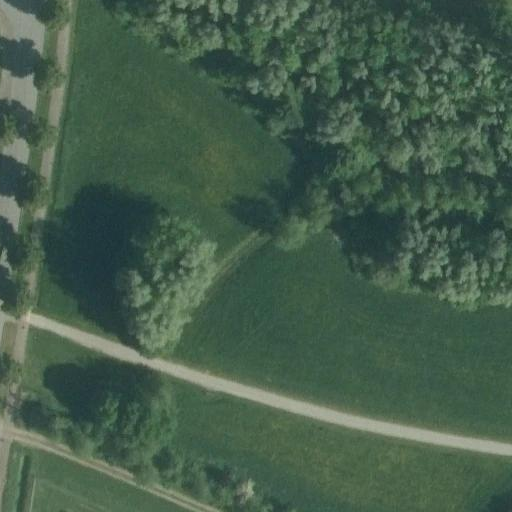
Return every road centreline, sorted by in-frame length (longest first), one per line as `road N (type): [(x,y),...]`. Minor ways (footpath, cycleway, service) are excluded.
road 1 (residential): [(0,251),(31,0)]
road 2 (track): [(205,511),(0,434)]
